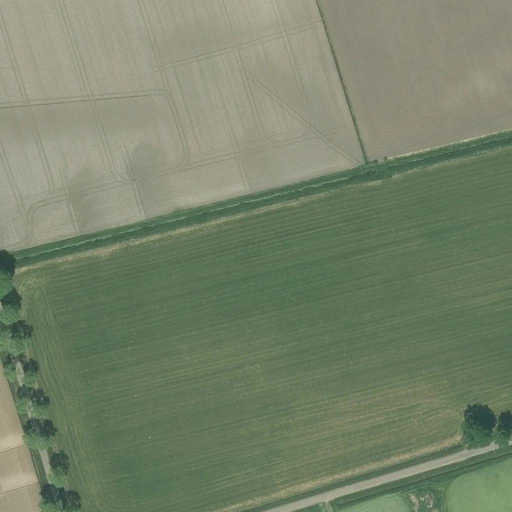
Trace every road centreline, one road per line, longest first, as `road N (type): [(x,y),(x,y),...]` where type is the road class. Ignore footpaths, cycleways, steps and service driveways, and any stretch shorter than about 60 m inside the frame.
road 1 (unclassified): [(276,511),(511,441)]
road 2 (unclassified): [(60,511),(0,312)]
